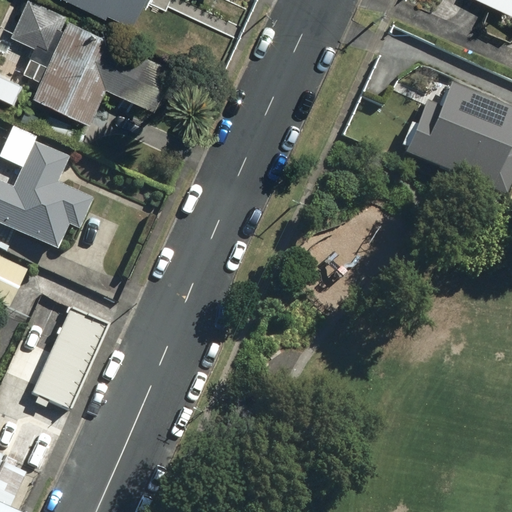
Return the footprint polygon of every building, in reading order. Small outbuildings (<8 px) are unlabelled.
[(170,69),(26,0),(24,0),(8,35),(32,47),(20,72),(38,81),(32,95),(87,121),(103,87),(150,110),(170,69)] [(140,0),(69,0),(127,29),(140,0)] [(511,0),(483,0),(511,13),(511,0)] [(511,130),(511,111),(448,84),(440,104),(427,98),(402,157),(502,201),(511,178),(511,149),(505,146),(511,130)] [(0,225),(54,251),(66,226),(77,232),(92,201),(56,183),(68,158),(34,142),(16,179),(0,171),(0,225)] [(27,271),(0,257),(0,305),(7,309),(27,271)] [(106,326),(69,309),(29,394),(67,411),(106,326)] [(0,467),(0,511),(7,511),(24,479),(0,467)]
